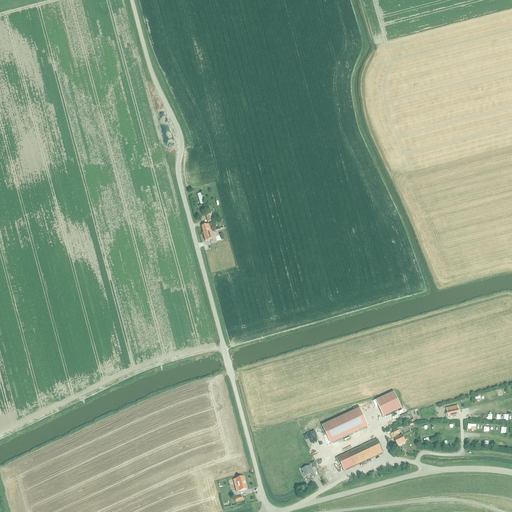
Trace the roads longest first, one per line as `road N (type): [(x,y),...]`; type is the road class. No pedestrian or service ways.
road 1 (unclassified): [(266,511),(181,190),(182,142),(150,72),(131,0)]
road 2 (unclassified): [(511,473),(430,472),(281,511)]
